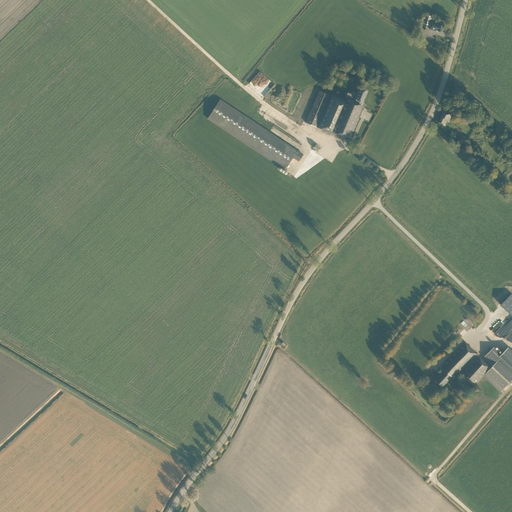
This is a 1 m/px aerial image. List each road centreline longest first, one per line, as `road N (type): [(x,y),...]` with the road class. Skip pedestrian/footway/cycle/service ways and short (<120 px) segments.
road 1 (tertiary): [(170,511),(231,427),(290,302),(419,138),(465,0)]
road 2 (track): [(431,474),(511,385)]
